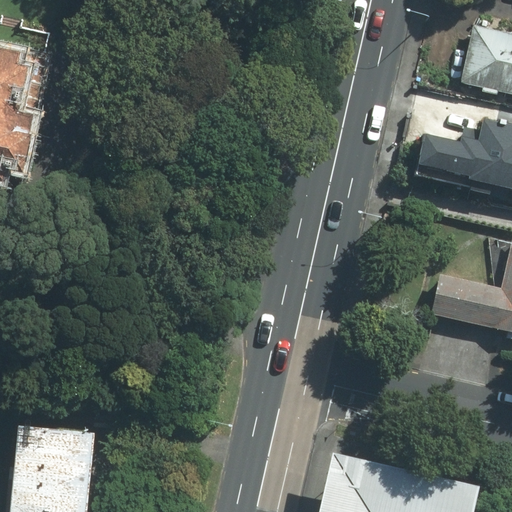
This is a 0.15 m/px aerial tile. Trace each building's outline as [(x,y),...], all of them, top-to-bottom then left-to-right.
[(511,30),(474,22),(460,82),(511,94),(511,30)] [(0,184),(19,188),(46,58),(0,48),(0,184)] [(466,182),(511,191),(511,126),(484,121),(481,133),(464,130),(462,140),(461,139),(460,144),(423,135),(416,167),(466,179),(466,182)] [(511,245),(503,287),(440,273),(432,314),(511,331),(511,245)] [(91,511),(98,436),(18,429),(10,511),(91,511)] [(470,511),(477,482),(331,450),(317,511),(470,511)]
